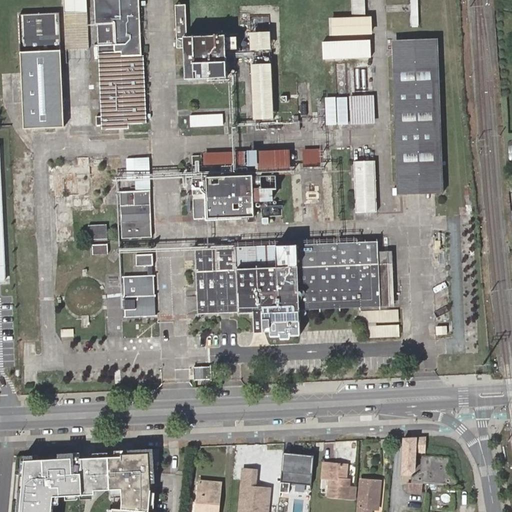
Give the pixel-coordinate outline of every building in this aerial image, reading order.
[(64,0),(65,15),(88,14),(87,0),(64,0)] [(126,56),(143,55),(140,0),(96,0),(97,25),(116,24),(116,44),(117,48),(125,48),(126,56)] [(363,0),(349,0),(351,15),(365,14),(363,0)] [(91,125),(88,14),(65,15),(69,126),(91,125)] [(23,102),(24,128),(64,127),(60,16),(20,17),(22,71),(23,102)] [(374,33),(373,17),(333,19),(333,36),(374,33)] [(186,59),(187,77),(224,76),(223,33),(185,34),(185,19),(175,19),(176,60),(186,59)] [(116,44),(116,24),(97,25),(98,45),(116,44)] [(272,49),(272,32),(250,33),(251,51),(272,49)] [(372,57),(372,40),(324,42),(324,59),(372,57)] [(437,42),(392,44),(398,191),(442,189),(437,42)] [(146,122),(143,55),(126,56),(125,48),(117,48),(116,44),(98,45),(103,129),(128,128),(128,123),(146,122)] [(275,119),(273,64),(252,65),(255,119),(275,119)] [(23,102),(22,71),(12,72),(13,103),(23,102)] [(347,97),(337,98),(338,124),(348,124),(347,97)] [(375,124),(375,97),(352,97),(352,124),(375,124)] [(326,125),(335,125),(334,98),(325,98),(326,125)] [(189,126),(222,126),(222,114),(189,115),(189,126)] [(0,280),(10,280),(5,144),(0,143),(0,280)] [(356,212),(377,211),(374,148),(353,149),(356,212)] [(320,167),(320,149),(303,149),(304,167),(320,167)] [(256,165),(256,175),(291,174),(289,150),(189,153),(190,167),(205,166),(205,164),(233,164),(233,166),(256,165)] [(70,242),(69,212),(101,211),(100,157),(80,157),(81,164),(50,165),(52,242),(70,242)] [(134,159),(135,181),(136,189),(150,188),(149,158),(134,159)] [(135,181),(134,159),(127,159),(128,181),(135,181)] [(254,216),(253,175),(193,178),(194,218),(207,218),(254,216)] [(273,201),(273,188),(261,188),(261,201),(273,201)] [(151,237),(150,190),(120,191),(122,237),(151,237)] [(305,191),(306,200),(319,200),(319,190),(305,191)] [(88,226),(88,239),(105,239),(105,226),(88,226)] [(380,305),(378,252),(378,242),(257,246),(259,268),(237,269),(236,247),(195,249),(198,313),(254,311),(255,332),(270,331),(270,336),(279,336),(279,339),(290,338),(290,335),(301,335),(300,309),(380,305)] [(68,263),(67,243),(58,243),(60,263),(68,263)] [(91,244),(91,254),(107,254),(107,244),(91,244)] [(257,246),(236,247),(237,269),(259,268),(257,246)] [(389,251),(378,252),(380,305),(391,305),(389,251)] [(153,266),(152,253),(136,254),(137,267),(153,266)] [(155,316),(153,275),(123,276),(125,316),(155,316)] [(361,337),(397,337),(398,310),(361,310),(361,337)] [(60,329),(61,337),(73,336),(73,328),(60,329)] [(194,367),(194,380),(211,379),(210,366),(194,367)] [(411,438),(402,439),(401,454),(403,455),(401,475),(408,475),(414,471),(415,456),(413,456),(413,451),(424,453),(425,438),(411,438)] [(312,493),(315,452),(303,451),(303,456),(284,455),(280,491),(312,493)] [(143,511),(146,491),(144,455),(69,458),(69,454),(52,454),(52,459),(27,461),(27,456),(15,455),(10,511),(45,511),(47,497),(61,497),(61,501),(73,500),(73,497),(76,497),(76,495),(88,495),(88,491),(116,491),(116,510),(107,509),(107,511),(143,511)] [(451,462),(427,460),(425,483),(449,485),(451,462)] [(328,496),(336,497),(339,464),(327,463),(326,478),(330,478),(335,479),(334,484),(329,484),(328,496)] [(339,464),(336,497),(349,498),(350,480),(346,479),(347,464),(339,464)] [(271,511),(274,486),(259,485),(260,470),(244,468),(240,511),(271,511)] [(196,511),(217,511),(221,483),(200,481),(196,511)] [(380,482),(361,481),(358,511),(371,511),(371,510),(378,510),(380,482)]
